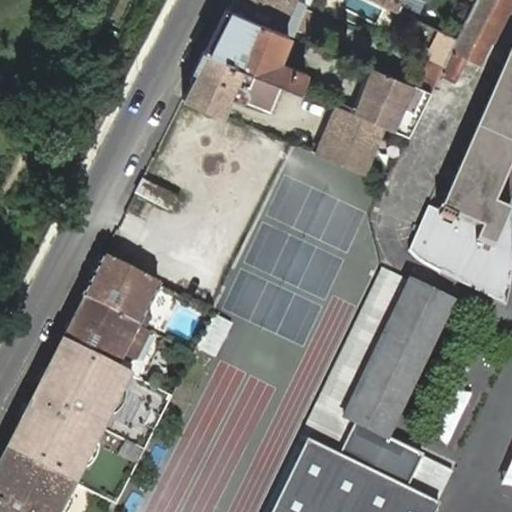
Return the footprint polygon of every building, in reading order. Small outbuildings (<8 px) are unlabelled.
[(297,0),(233,0),(230,7),(287,31),(292,34),(295,27),(303,30),(310,12),(303,9),(305,3),(297,0)] [(375,0),(396,10),(400,0),(375,0)] [(471,0),(423,0),(415,18),(441,31),(456,38),(474,1),(471,0)] [(450,49),(463,56),(480,65),(511,1),(511,0),(475,0),(456,38),(450,49)] [(230,7),(207,51),(241,66),(257,72),(283,83),(298,90),(301,83),(305,72),(275,60),(287,31),(230,7)] [(430,59),(442,65),(450,49),(456,38),(441,31),(429,58),(430,59)] [(442,65),(439,72),(452,79),(463,56),(450,49),(442,65)] [(491,249),(510,208),(508,207),(506,211),(493,207),(506,176),(511,162),(511,50),(510,50),(462,159),(450,189),(437,213),(438,213),(435,222),(432,227),(473,245),(483,249),(482,251),(490,254),(491,249)] [(207,51),(183,98),(221,113),(229,95),(237,99),(271,112),(283,83),(257,72),(250,87),(243,84),(235,81),(241,66),(207,51)] [(417,86),(431,92),(439,72),(442,65),(430,59),(417,86)] [(391,128),(409,136),(431,92),(417,86),(412,84),(374,68),(355,114),(383,125),(391,128)] [(319,155),(362,173),(383,125),(355,114),(350,111),(339,107),(336,114),(332,112),(330,116),(319,141),(317,146),(321,147),(319,155)] [(142,178),(135,191),(171,210),(178,198),(142,178)] [(438,210),(426,206),(409,245),(407,251),(422,262),(438,271),(441,265),(497,289),(503,260),(490,254),(482,251),(483,249),(473,245),(432,227),(435,222),(438,213),(437,213),(438,210)] [(491,249),(490,254),(503,260),(504,255),(491,249)] [(145,312),(158,286),(102,258),(81,299),(141,329),(147,318),(145,312)] [(441,265),(438,271),(504,304),(507,293),(510,275),(511,263),(503,260),(497,289),(441,265)] [(262,511),(272,511),(310,436),(390,271),(382,266),(262,511)] [(310,436),(272,511),(433,511),(437,506),(335,458),(356,424),(384,438),(388,431),(392,422),(443,317),(448,308),(451,301),(390,271),(310,436)] [(150,334),(141,329),(81,299),(59,340),(120,371),(124,362),(128,364),(137,361),(150,334)] [(4,449),(75,485),(85,465),(79,461),(86,448),(92,452),(103,431),(113,410),(107,407),(114,393),(120,396),(130,377),(120,371),(59,340),(36,387),(47,393),(39,407),(28,401),(4,449)] [(47,393),(36,387),(28,401),(39,407),(47,393)] [(113,410),(120,396),(114,393),(107,407),(113,410)] [(384,438),(356,424),(335,458),(437,506),(453,472),(395,444),(389,441),(384,438)] [(79,461),(85,465),(92,452),(86,448),(79,461)] [(70,496),(75,485),(4,449),(0,456),(0,511),(53,511),(54,511),(60,498),(70,496)] [(511,461),(500,489),(511,494),(511,461)] [(53,511),(61,511),(70,496),(60,498),(54,511),(53,511)]
